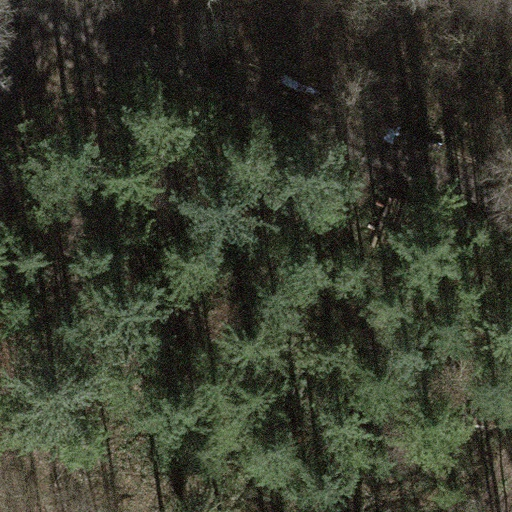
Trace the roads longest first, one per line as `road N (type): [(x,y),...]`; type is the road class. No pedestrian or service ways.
road 1 (track): [(511,207),(0,1)]
road 2 (track): [(0,92),(104,0)]
